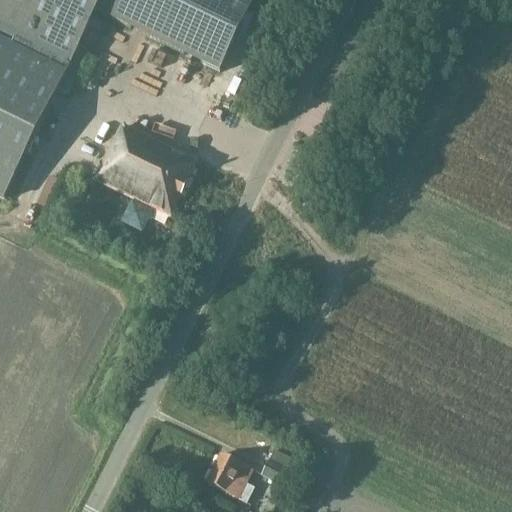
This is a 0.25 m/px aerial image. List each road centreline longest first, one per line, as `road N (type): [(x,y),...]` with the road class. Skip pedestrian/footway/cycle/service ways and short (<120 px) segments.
road 1 (unclassified): [(89,511),(343,0)]
road 2 (track): [(252,183),(285,200),(341,270),(279,402),(332,442),(337,472),(319,511)]
